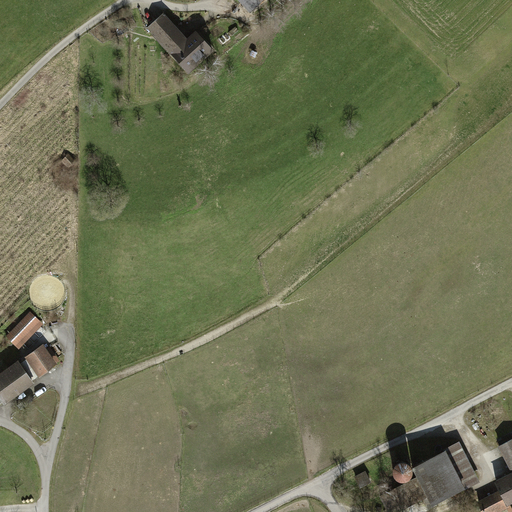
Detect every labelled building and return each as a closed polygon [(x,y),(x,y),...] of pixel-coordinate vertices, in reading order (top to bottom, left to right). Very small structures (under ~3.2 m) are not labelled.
[(236,0),(250,15),(266,0),(236,0)] [(147,32),(183,77),(208,57),(194,40),(186,46),(165,19),(147,32)] [(43,305),(23,320),(32,331),(51,316),(43,305)] [(45,344),(28,353),(39,373),(56,363),(45,344)] [(20,360),(0,371),(0,391),(4,399),(33,381),(20,360)] [(500,487),(478,497),(485,511),(498,511),(511,505),(510,501),(511,500),(511,436),(500,442),(511,467),(511,469),(495,478),(500,487)] [(460,443),(445,451),(464,488),(479,480),(460,443)] [(396,511),(428,496),(432,504),(464,488),(445,451),(413,467),(418,477),(411,481),(410,478),(404,480),(406,483),(381,496),(388,511),(396,511)] [(365,470),(355,476),(361,487),(371,482),(365,470)]
